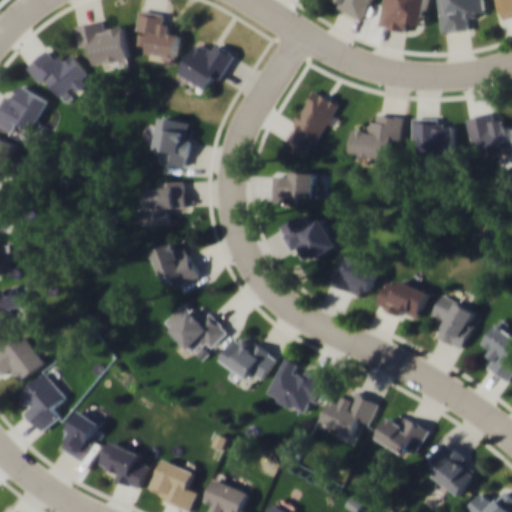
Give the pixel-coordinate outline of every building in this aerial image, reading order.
[(364,19),(372,0),(336,0),(334,5),(364,19)] [(411,21),(426,23),(429,0),(384,0),(381,26),(409,31),(411,21)] [(440,0),(442,31),(469,29),(468,15),(487,14),(485,0),(440,0)] [(511,15),(511,0),(492,0),(501,20),(511,15)] [(148,31),(145,53),(178,57),(181,32),(171,31),(172,22),(164,21),(165,12),(140,9),(137,29),(148,31)] [(76,23),(79,45),(92,43),(95,63),(131,58),(126,26),(106,29),(104,19),(76,23)] [(236,52),(218,43),(214,51),(196,41),(178,74),(213,93),(236,52)] [(87,86),(81,77),(88,71),(75,53),(65,61),(53,45),(30,63),(61,105),(87,86)] [(50,98),(23,84),(18,93),(9,89),(0,106),(0,126),(16,135),(21,126),(33,132),(50,98)] [(286,143),(313,156),(339,99),(312,87),(286,143)] [(511,117),(497,120),(496,110),(468,115),(472,138),(483,136),(486,156),(511,152),(511,157),(511,117)] [(351,153),(389,157),(391,137),(402,138),(404,115),(377,112),(376,122),(365,120),(364,131),(353,130),(351,153)] [(154,160),(188,166),(196,120),(162,115),(154,160)] [(455,155),(456,127),(445,127),(445,116),(414,116),(414,142),(424,142),(423,154),(455,155)] [(0,170),(6,173),(18,142),(0,135),(0,170)] [(319,169),(281,169),(281,199),(319,199),(319,169)] [(187,211),(187,179),(154,179),(154,190),(147,190),(148,224),(170,224),(170,211),(187,211)] [(324,215),(312,221),(308,212),(287,221),(306,261),(339,246),(324,215)] [(202,275),(189,245),(179,249),(176,240),(151,251),(164,279),(169,277),(173,287),(202,275)] [(329,281),(359,294),(364,284),(373,288),(381,269),(342,251),(329,281)] [(431,290),(402,277),(398,285),(387,280),(377,303),(417,321),(431,290)] [(20,283),(0,287),(0,331),(11,330),(8,318),(26,314),(20,283)] [(463,347),(482,310),(444,291),(435,310),(445,315),(435,333),(463,347)] [(202,360),(231,331),(209,309),(201,317),(186,301),(164,321),(202,360)] [(489,367),(511,381),(511,379),(511,330),(497,321),(483,343),(490,347),(487,353),(495,358),(489,367)] [(21,382),(49,361),(29,334),(13,345),(7,337),(0,342),(0,369),(2,372),(10,366),(21,382)] [(258,371),(266,376),(280,356),(261,342),(255,350),(237,337),(223,358),(252,379),(258,371)] [(334,377),(311,365),(306,373),(297,368),(301,361),(288,354),(267,393),(304,414),(311,401),(319,405),(334,377)] [(44,431),(62,414),(55,407),(68,394),(45,368),(21,391),(28,399),(21,405),(44,431)] [(380,401),(356,389),(351,399),(334,391),(320,421),(352,436),(360,419),(370,423),(380,401)] [(60,446),(93,462),(102,444),(95,440),(105,419),(80,406),(60,446)] [(431,428),(403,412),(398,419),(389,414),(377,437),(406,452),(409,444),(419,450),(431,428)] [(110,475),(143,487),(151,465),(143,462),(147,451),(113,438),(105,460),(114,463),(110,475)] [(481,466),(445,440),(432,458),(442,465),(435,475),(461,494),(481,466)] [(197,469),(165,456),(150,493),(192,510),(200,490),(191,486),(197,469)] [(249,511),(250,511),(241,508),(249,489),(216,476),(206,501),(214,504),(212,510),(217,511),(249,511)] [(482,490),(467,506),(473,511),(511,511),(511,494),(503,486),(491,498),(482,490)] [(296,511),(274,501),(268,511),(296,511)]
